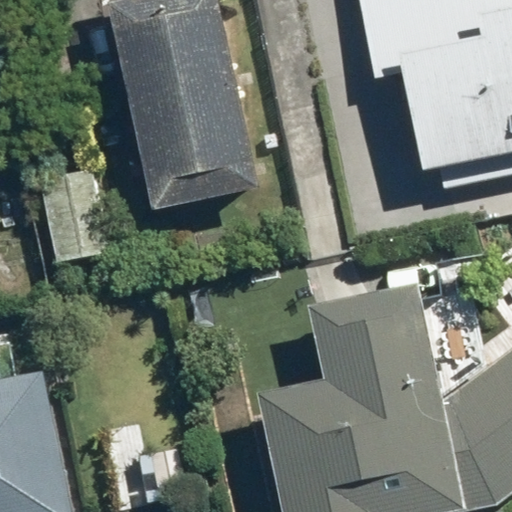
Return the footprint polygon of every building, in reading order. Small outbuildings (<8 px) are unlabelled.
[(114,0),(121,37),(140,33),(173,213),(281,193),(244,0),(114,0)] [(511,0),(376,0),(394,80),(424,73),(447,174),(511,159),(511,0)] [(107,171),(54,175),(62,265),(114,261),(107,171)] [(481,511),(511,506),(511,505),(511,358),(460,398),(436,283),(331,304),(345,375),(278,389),(302,511),(481,511)] [(88,511),(62,371),(0,383),(0,511),(88,511)]
